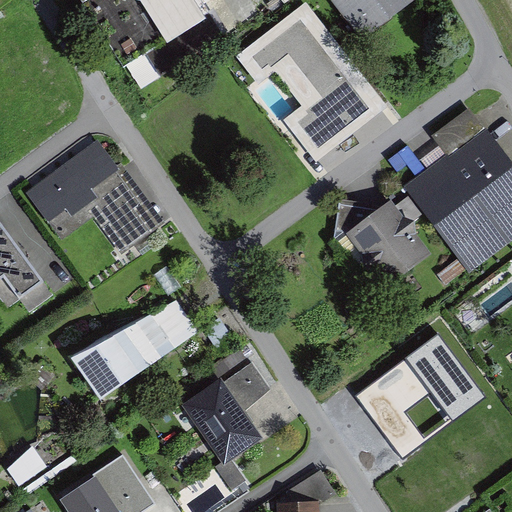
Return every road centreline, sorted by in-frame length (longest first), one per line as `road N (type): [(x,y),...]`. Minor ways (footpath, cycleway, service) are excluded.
road 1 (residential): [(503,67),(218,267)]
road 2 (residential): [(218,267),(375,511)]
road 3 (residential): [(111,108),(218,267)]
road 4 (residential): [(0,188),(111,108)]
road 5 (residential): [(44,0),(111,108)]
